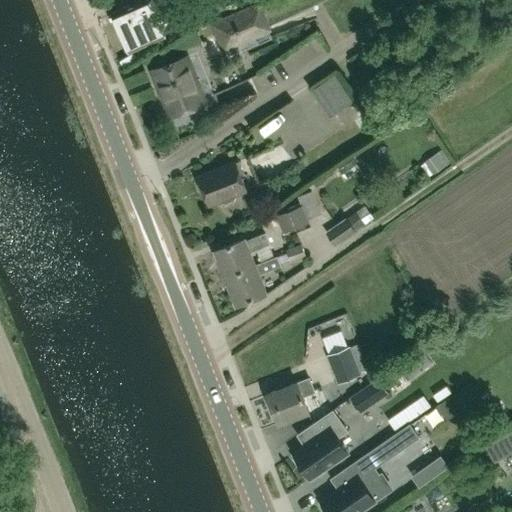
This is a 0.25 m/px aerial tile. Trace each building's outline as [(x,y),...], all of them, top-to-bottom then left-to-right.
[(165,17),(181,9),(176,0),(139,0),(112,13),(130,52),(172,33),(165,17)] [(224,51),(269,30),(258,5),(215,24),(212,25),(215,32),(224,51)] [(171,115),(204,101),(185,56),(154,69),(165,96),(163,96),(171,115)] [(329,115),(352,100),(334,74),(312,89),(329,115)] [(270,136),(292,125),(287,115),(265,126),(270,136)] [(433,164),(438,174),(459,164),(454,153),(433,164)] [(233,200),(234,196),(234,195),(245,190),(239,175),(243,173),(238,160),(197,176),(199,181),(198,184),(201,191),(204,192),(209,205),(221,200),(222,201),(225,203),(233,200)] [(368,181),(377,176),(370,166),(361,171),(368,181)] [(283,233),(309,222),(308,218),(320,213),(311,190),(296,196),(299,205),(276,215),(283,233)] [(325,231),(334,244),(373,217),(364,205),(325,231)] [(245,237),(214,249),(225,277),(255,265),(255,264),(256,264),(251,251),(270,243),(266,232),(246,239),(245,237)] [(290,262),(306,256),(302,244),(286,250),(290,262)] [(266,293),(259,274),(281,265),(277,255),(256,264),(255,264),(255,265),(225,277),(236,305),(266,293)] [(338,382),(360,373),(349,345),(327,354),(338,382)] [(314,391),(309,377),(296,382),(296,381),(265,394),(278,424),(309,411),(303,396),(314,391)] [(378,377),(349,397),(360,413),(389,393),(378,377)] [(294,454),(296,457),(293,459),(303,473),(306,471),(311,477),(346,453),(336,438),(346,431),(332,410),(311,424),(319,436),(294,454)] [(386,439),(395,452),(419,436),(410,423),(386,439)] [(494,462),(511,452),(511,432),(510,430),(484,444),(494,462)] [(372,479),(378,475),(364,455),(345,468),(353,480),(321,501),(323,504),(320,506),(324,511),(356,511),(383,494),(372,479)]
